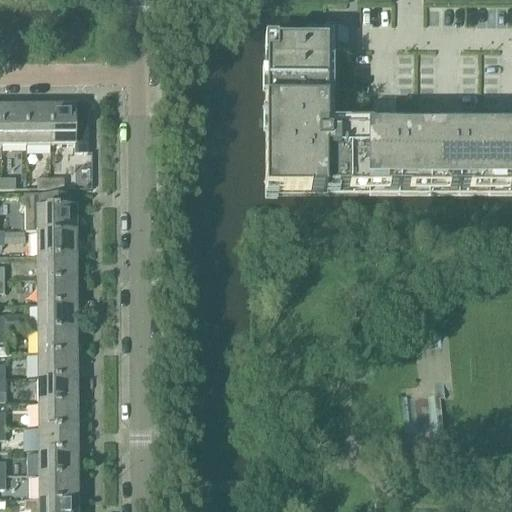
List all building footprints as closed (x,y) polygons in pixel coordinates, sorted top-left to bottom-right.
[(326,45),(265,45),(265,197),(511,196),(511,128),(326,129),(326,45)] [(24,149),(24,110),(0,109),(0,140),(0,149),(24,149)] [(49,110),(49,149),(74,149),(74,157),(87,157),(87,125),(76,125),(75,109),(49,110)] [(49,149),(49,110),(24,110),(24,149),(49,149)] [(63,181),(50,182),(50,193),(63,193),(63,181)] [(12,193),(12,182),(0,182),(1,193),(12,193)] [(37,193),(50,193),(50,182),(37,182),(37,193)] [(25,235),(36,235),(75,235),(75,210),(74,210),(73,198),(23,198),(24,211),(25,211),(25,235)] [(36,260),(75,259),(75,235),(36,235),(36,260)] [(37,284),(75,283),(75,259),(36,260),(37,284)] [(37,309),(76,309),(75,283),(37,284),(37,309)] [(37,333),(76,333),(76,309),(37,309),(37,333)] [(37,357),(76,357),(76,333),(37,333),(37,357)] [(37,382),(76,382),(76,357),(37,357),(37,382)] [(37,406),(76,406),(76,382),(37,382),(37,406)] [(37,431),(76,430),(76,406),(37,406),(37,431)] [(38,455),(77,455),(76,430),(37,431),(38,455)] [(38,480),(77,479),(77,455),(38,455),(38,480)] [(38,504),(77,503),(77,479),(38,480),(38,504)] [(38,504),(23,504),(23,511),(76,511),(77,503),(38,504)]
